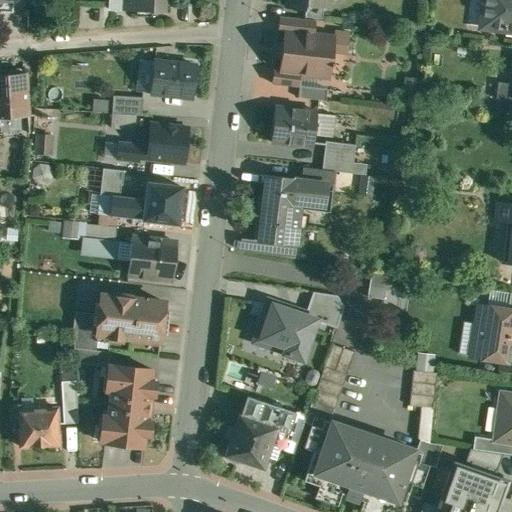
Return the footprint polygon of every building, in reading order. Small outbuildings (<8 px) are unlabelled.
[(14,0),(0,0),(0,11),(14,13),(14,0)] [(111,0),(111,9),(164,12),(164,0),(111,0)] [(324,0),(287,0),(287,7),(307,10),(308,5),(324,7),(324,0)] [(511,0),(483,0),(480,27),(511,30),(511,0)] [(324,7),(308,5),(307,10),(306,16),(322,18),(324,7)] [(317,21),(281,16),(279,31),(285,31),(285,30),(315,33),(317,21)] [(315,33),(285,30),(285,31),(280,69),(280,71),(301,74),(331,77),(332,65),(334,65),(335,61),(333,61),(336,36),(315,33)] [(196,66),(156,61),(151,93),(192,98),(196,66)] [(301,74),(280,71),(280,69),(274,68),(272,83),(299,86),(299,85),(301,74)] [(9,75),(0,75),(0,117),(30,115),(27,73),(25,73),(21,69),(13,70),(9,75)] [(328,89),(300,85),(299,85),(299,86),(298,97),(326,100),(328,89)] [(144,98),(114,96),(113,113),(136,115),(142,115),(144,98)] [(96,111),(110,110),(109,97),(95,98),(96,111)] [(511,100),(497,99),(496,111),(511,113),(511,100)] [(317,111),(276,106),(271,141),(313,146),(317,111)] [(136,115),(113,113),(112,127),(135,129),(136,115)] [(188,127),(150,123),(148,146),(146,158),(184,162),(186,145),(192,146),(194,129),(188,129),(188,127)] [(356,145),(326,141),(324,158),(354,162),(356,145)] [(148,146),(119,143),(117,159),(139,161),(140,157),(146,158),(148,146)] [(335,171),(304,167),(303,179),(327,182),(327,184),(333,184),(335,171)] [(303,179),(268,175),(260,241),(265,241),(296,245),(300,203),(324,206),(327,184),(327,182),(303,179)] [(181,187),(148,183),(147,200),(145,219),(167,221),(177,222),(181,187)] [(147,200),(101,194),(99,213),(145,219),(147,200)] [(511,203),(500,202),(497,220),(511,222),(511,243),(509,257),(511,258),(510,262),(511,262),(511,203)] [(167,221),(145,219),(144,226),(167,229),(167,221)] [(117,226),(73,222),(71,237),(116,241),(117,226)] [(177,241),(133,236),(133,242),(119,240),(117,259),(131,260),(129,274),(173,279),(177,241)] [(296,245),(265,241),(264,254),(294,258),(296,245)] [(372,297),(390,298),(391,274),(373,274),(372,297)] [(338,296),(311,292),(305,309),(323,315),(321,320),(337,326),(343,308),(338,296)] [(132,296),(115,294),(114,296),(102,294),(100,314),(97,333),(99,333),(111,335),(110,340),(123,341),(123,336),(133,337),(136,341),(148,342),(152,339),(160,340),(158,357),(159,357),(166,302),(131,298),(132,296)] [(315,316),(266,298),(252,339),(300,357),(315,316)] [(511,310),(509,310),(482,305),(479,324),(483,325),(478,357),(505,361),(504,369),(511,369),(511,310)] [(100,314),(76,311),(74,327),(75,347),(97,350),(99,333),(97,333),(100,314)] [(355,352),(332,344),(313,401),(334,408),(335,408),(355,352)] [(97,350),(75,347),(76,362),(110,366),(110,364),(109,364),(111,352),(97,350)] [(230,360),(224,374),(245,382),(250,368),(230,360)] [(153,369),(110,364),(110,366),(107,391),(112,391),(109,415),(104,414),(103,428),(108,429),(106,442),(144,446),(145,434),(150,435),(152,421),(147,421),(147,413),(149,413),(151,402),(149,402),(150,394),(155,395),(156,381),(151,381),(153,369)] [(438,373),(414,370),(410,406),(421,407),(434,408),(438,373)] [(76,381),(61,382),(63,424),(79,423),(76,381)] [(511,394),(500,393),(493,439),(493,441),(511,443),(511,394)] [(296,414),(250,398),(244,416),(278,427),(269,453),(277,455),(279,448),(284,450),(296,414)] [(46,407),(38,408),(37,402),(32,402),(33,408),(18,409),(18,415),(11,416),(13,436),(19,436),(20,446),(59,444),(57,407),(51,407),(51,399),(45,400),(46,407)] [(334,408),(313,401),(305,423),(321,429),(324,420),(330,421),(334,408)] [(434,408),(421,407),(418,439),(421,440),(430,443),(434,408)] [(244,416),(239,414),(226,455),(228,456),(230,460),(238,463),(242,461),(264,468),(269,453),(278,427),(244,416)] [(330,421),(324,420),(321,429),(304,480),(397,511),(402,511),(419,462),(422,453),(417,451),(330,421)] [(493,439),(474,436),(472,449),(511,454),(511,443),(493,441),(493,439)] [(443,445),(430,443),(421,440),(417,451),(422,453),(419,462),(435,467),(440,456),(443,445)] [(503,454),(470,449),(465,461),(496,472),(503,454)] [(433,511),(497,511),(508,480),(452,459),(436,506),(433,511)] [(433,511),(436,506),(424,501),(419,511),(433,511)]
